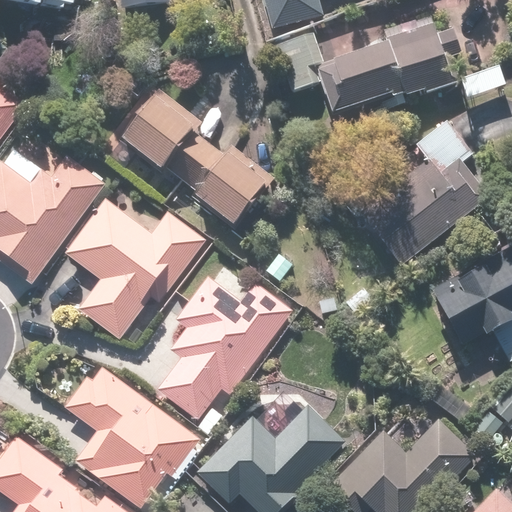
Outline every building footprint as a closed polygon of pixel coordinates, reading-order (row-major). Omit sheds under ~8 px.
[(4,0),(4,3),(77,9),(77,0),(4,0)] [(124,0),(126,9),(178,3),(177,0),(124,0)] [(265,0),(273,28),(324,14),(319,0),(265,0)] [(319,34),(279,47),(294,94),(329,83),(340,115),(381,102),(384,112),(414,103),(413,101),(463,85),(454,56),(464,53),(457,31),(442,36),(439,25),(327,60),(319,34)] [(505,67),(466,83),(473,99),(511,84),(505,67)] [(0,140),(27,102),(0,82),(0,140)] [(265,200),(281,182),(239,145),(229,156),(203,134),(208,128),(169,93),(125,143),(163,177),(169,169),(238,230),(259,206),(263,209),(268,203),(265,200)] [(415,184),(370,218),(405,264),(438,239),(445,248),(478,223),(472,215),(494,198),(467,162),(476,155),(451,123),(399,163),(415,184)] [(14,149),(0,168),(0,257),(39,285),(109,186),(69,157),(54,178),(14,149)] [(107,280),(84,310),(124,340),(173,276),(180,282),(209,244),(171,214),(156,234),(112,201),(72,253),(107,280)] [(511,253),(437,293),(466,346),(484,336),(486,340),(511,326),(511,253)] [(223,265),(179,319),(192,330),(176,349),(188,358),(163,388),(203,421),(226,392),(232,396),(299,314),(264,285),(257,293),(223,265)] [(103,433),(81,463),(146,508),(168,476),(172,479),(203,435),(100,365),(69,410),(103,433)] [(283,397),(221,456),(218,452),(202,467),(235,502),(243,494),(260,511),(288,511),(304,497),(301,493),(354,444),(316,404),(301,417),(283,397)] [(511,426),(496,411),(484,424),(503,443),(511,434),(511,426)] [(401,422),(346,473),(353,479),(344,490),(359,503),(365,497),(381,511),(430,511),(481,456),(444,421),(424,443),(401,422)] [(0,484),(26,503),(19,511),(136,511),(110,493),(102,505),(63,478),(69,470),(24,438),(0,471),(0,484)] [(511,511),(511,498),(500,488),(473,511),(511,511)]
